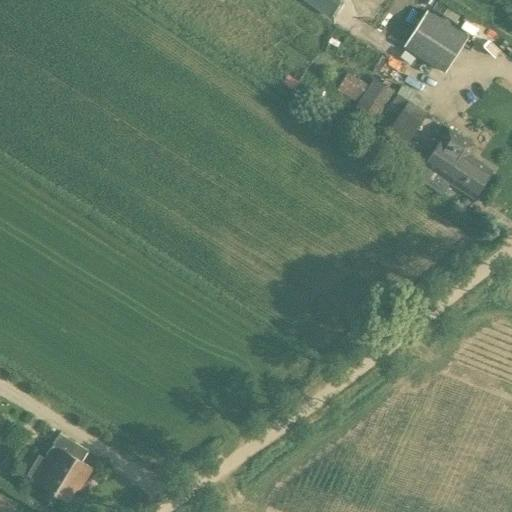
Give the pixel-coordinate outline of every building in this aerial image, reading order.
[(309,0),(331,17),(344,0),(309,0)] [(469,37),(426,11),(403,47),(445,74),(469,37)] [(380,115),(382,117),(396,95),(393,93),(395,91),(374,78),(369,86),(347,73),(336,91),(358,103),(352,112),(352,113),(350,117),(346,123),(365,136),(372,125),(373,126),(380,115)] [(382,117),(369,137),(399,157),(428,112),(409,100),(408,101),(397,94),(396,95),(382,117)] [(448,127),(433,150),(484,185),(493,171),(470,155),(476,145),(448,127)] [(424,164),(412,156),(403,171),(442,196),(450,184),(474,200),(484,185),(433,150),(424,164)] [(45,458),(39,455),(26,477),(69,503),(81,481),(84,483),(92,469),(81,463),(88,451),(59,433),(45,458)]
